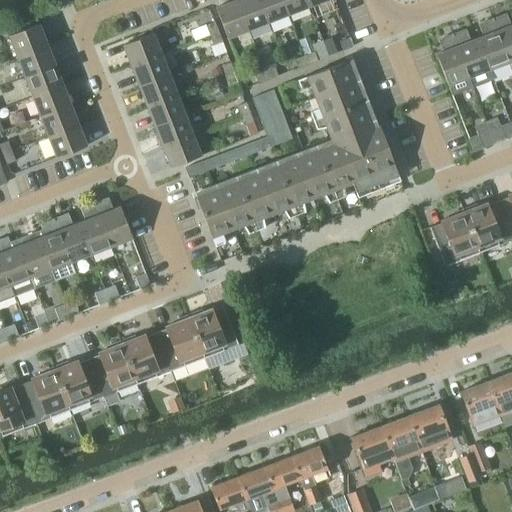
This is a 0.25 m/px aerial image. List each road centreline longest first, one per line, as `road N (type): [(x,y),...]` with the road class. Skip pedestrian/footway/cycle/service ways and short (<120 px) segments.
road 1 (residential): [(57,511),(511,337)]
road 2 (residential): [(0,356),(185,287),(135,165)]
road 3 (residential): [(388,24),(452,182),(511,159)]
road 4 (residential): [(135,165),(79,21),(134,0)]
road 5 (residential): [(0,219),(135,165)]
